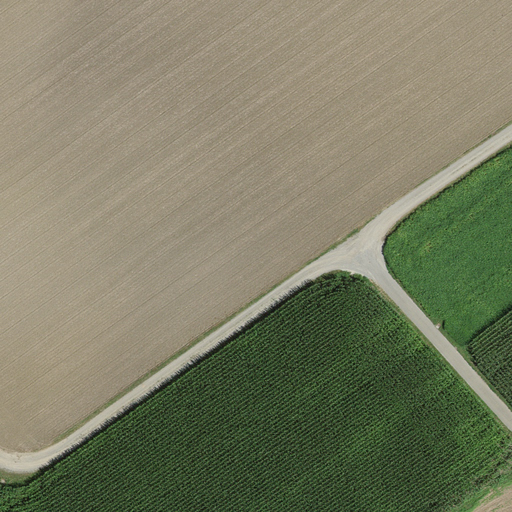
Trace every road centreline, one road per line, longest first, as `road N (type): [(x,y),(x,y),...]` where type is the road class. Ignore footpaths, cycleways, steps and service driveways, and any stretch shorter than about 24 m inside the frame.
road 1 (track): [(511,134),(53,454),(0,458)]
road 2 (track): [(351,247),(511,426)]
